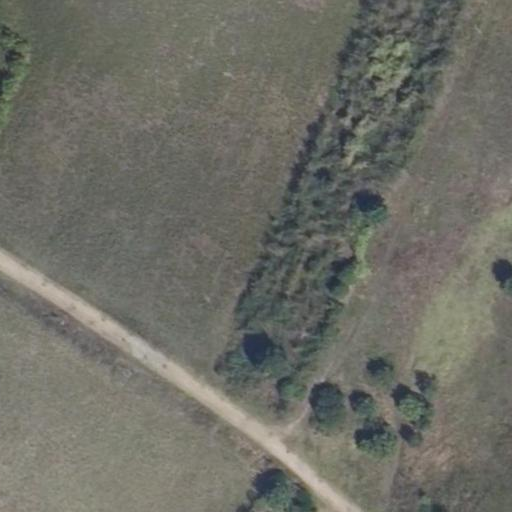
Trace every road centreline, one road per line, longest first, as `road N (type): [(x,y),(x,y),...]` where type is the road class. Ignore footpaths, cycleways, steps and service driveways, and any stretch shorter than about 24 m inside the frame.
road 1 (track): [(287,453),(490,0)]
road 2 (track): [(350,511),(287,453),(0,251)]
